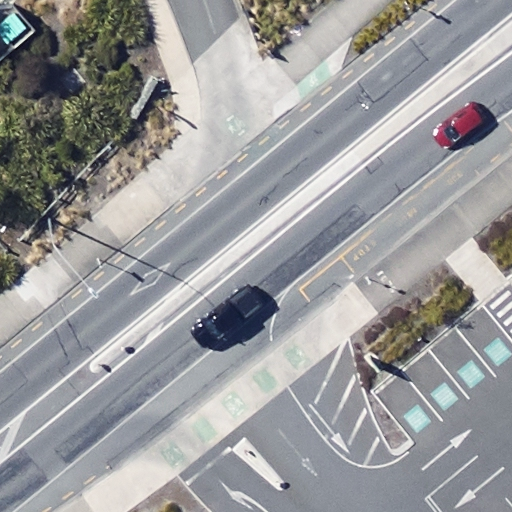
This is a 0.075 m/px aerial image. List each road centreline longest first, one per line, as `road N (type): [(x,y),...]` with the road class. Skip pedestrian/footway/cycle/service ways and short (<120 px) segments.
road 1 (secondary): [(9,446),(24,407),(67,349),(497,0)]
road 2 (secondary): [(511,79),(101,405),(9,446)]
